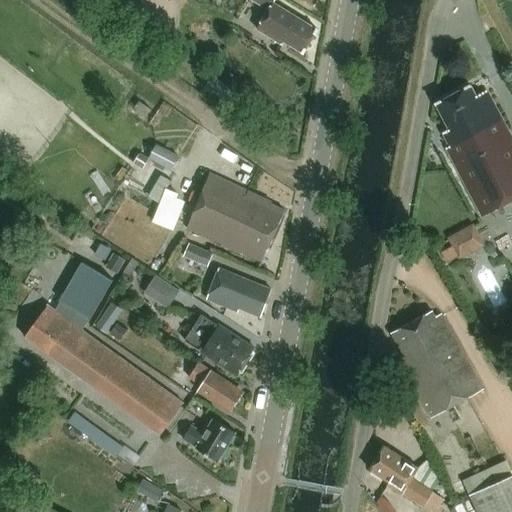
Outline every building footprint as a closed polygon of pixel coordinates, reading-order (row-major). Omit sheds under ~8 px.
[(250,0),(269,11),(257,30),(282,46),(284,43),(304,55),(318,32),(273,4),(276,0),(250,0)] [(482,217),(511,201),(511,139),(487,92),(476,98),(470,86),(436,105),(450,131),(443,134),(450,148),(446,150),(482,217)] [(171,171),(178,158),(156,146),(149,160),(155,163),(153,167),(163,172),(166,168),(171,171)] [(187,198),(167,193),(172,178),(159,174),(152,197),(161,200),(155,223),(178,229),(187,198)] [(285,212),(271,206),(271,203),(210,174),(187,230),(262,264),(285,212)] [(476,223),(450,237),(461,259),(488,245),(476,223)] [(112,252),(82,235),(77,244),(106,262),(112,252)] [(214,255),(195,246),(191,245),(186,257),(208,267),(214,255)] [(124,259),(115,254),(107,267),(116,272),(124,259)] [(183,405),(83,332),(113,281),(83,263),(55,312),(48,306),(25,338),(38,347),(39,346),(48,353),(47,354),(160,436),(183,405)] [(239,310),(260,318),(271,291),(219,269),(213,285),(206,282),(201,296),(207,298),(206,301),(238,313),(239,310)] [(168,310),(179,292),(156,278),(145,295),(168,310)] [(106,333),(117,316),(122,310),(112,303),(96,326),(106,333)] [(432,312),(392,334),(405,359),(401,361),(417,391),(416,392),(431,419),(442,413),(450,427),(462,421),(454,407),(483,391),(441,315),(435,319),(432,312)] [(237,377),(255,350),(219,327),(201,315),(184,341),(202,353),(201,353),(237,377)] [(121,342),(127,332),(117,325),(111,335),(121,342)] [(232,412),(243,395),(221,381),(222,379),(199,364),(189,379),(201,387),(198,392),(211,401),(214,400),(232,412)] [(122,455),(127,445),(75,414),(69,424),(122,455)] [(218,463),(235,434),(213,420),(204,435),(191,427),(183,440),(197,448),(196,450),(218,463)] [(432,492),(438,483),(427,462),(425,463),(418,469),(385,448),(370,472),(389,484),(388,486),(403,496),(403,495),(423,508),(433,493),(432,492)] [(511,511),(511,477),(506,462),(469,478),(476,494),(470,497),(476,511),(511,511)] [(138,493),(154,502),(159,504),(164,494),(144,482),(138,493)] [(63,511),(26,492),(16,511),(63,511)]
